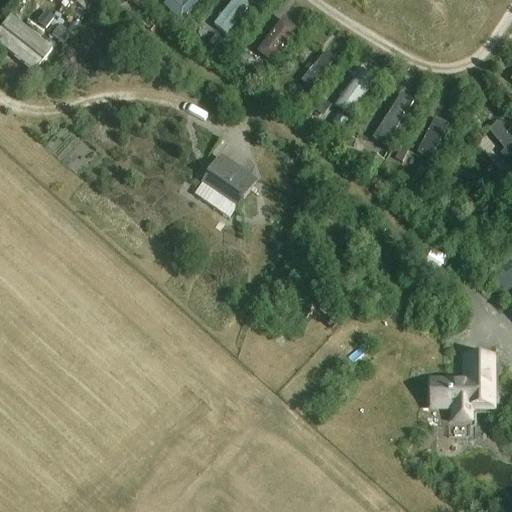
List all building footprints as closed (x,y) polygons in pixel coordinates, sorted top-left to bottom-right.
[(40,0),(51,9),(58,0),(40,0)] [(170,0),(166,5),(185,22),(204,0),(170,0)] [(231,35),(257,0),(222,0),(208,19),(231,35)] [(275,64),(300,30),(287,21),(262,56),(275,64)] [(310,67),(321,80),(342,60),(330,48),(310,67)] [(337,105),(351,116),(380,79),(365,68),(337,105)] [(404,92),(376,136),(390,145),(419,101),(404,92)] [(419,152),(435,160),(453,123),(438,116),(419,152)] [(492,129),(508,149),(502,153),(511,165),(511,134),(502,121),(492,129)] [(238,212),(257,185),(220,158),(201,185),(238,212)] [(505,293),(511,289),(511,265),(494,276),(505,293)] [(493,362),(466,362),(466,384),(435,384),(435,388),(433,390),(432,397),(435,400),(435,411),(454,411),(454,424),(471,424),(471,411),(493,411),(493,362)]
